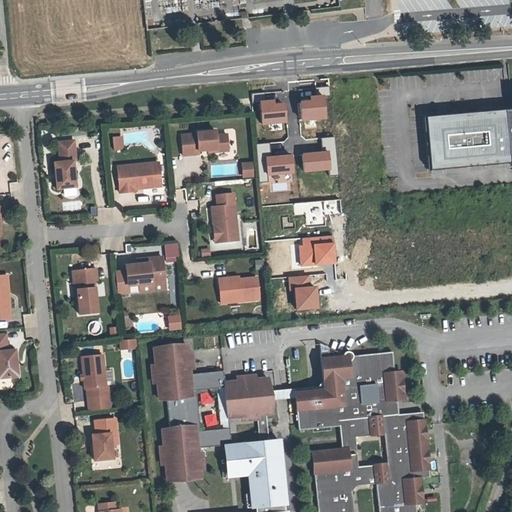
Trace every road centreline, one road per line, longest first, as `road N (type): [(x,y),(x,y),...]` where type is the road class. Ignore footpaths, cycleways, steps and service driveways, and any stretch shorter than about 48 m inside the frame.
road 1 (secondary): [(21,94),(511,45)]
road 2 (residential): [(37,235),(52,398)]
road 3 (residential): [(37,235),(185,225)]
road 4 (residential): [(13,511),(4,426),(12,412),(52,398)]
road 5 (residential): [(21,94),(37,235)]
